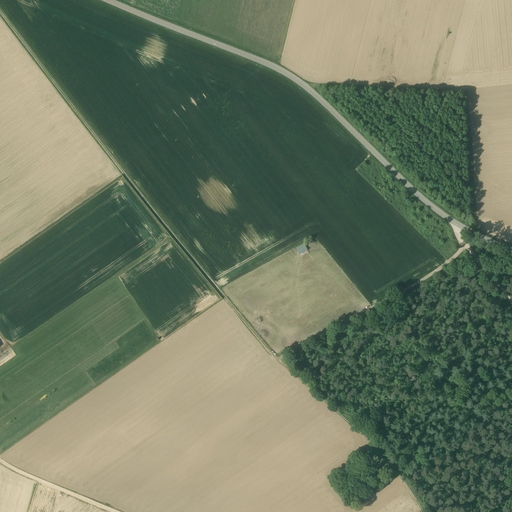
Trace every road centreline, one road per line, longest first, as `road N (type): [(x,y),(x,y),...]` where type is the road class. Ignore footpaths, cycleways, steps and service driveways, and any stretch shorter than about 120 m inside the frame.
road 1 (tertiary): [(511,249),(431,206),(286,73),(107,0)]
road 2 (track): [(0,12),(174,239),(282,363)]
road 3 (track): [(282,363),(368,315),(467,244)]
road 4 (track): [(282,363),(382,455),(423,511)]
road 5 (track): [(111,511),(0,459)]
